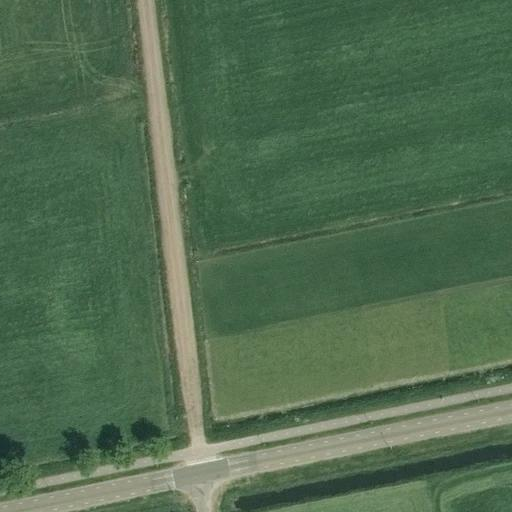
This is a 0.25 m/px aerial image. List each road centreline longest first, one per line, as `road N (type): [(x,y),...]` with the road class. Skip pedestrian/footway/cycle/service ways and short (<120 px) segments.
road 1 (track): [(200,474),(145,0)]
road 2 (unclassified): [(200,474),(511,413)]
road 3 (unclassified): [(16,511),(200,474)]
